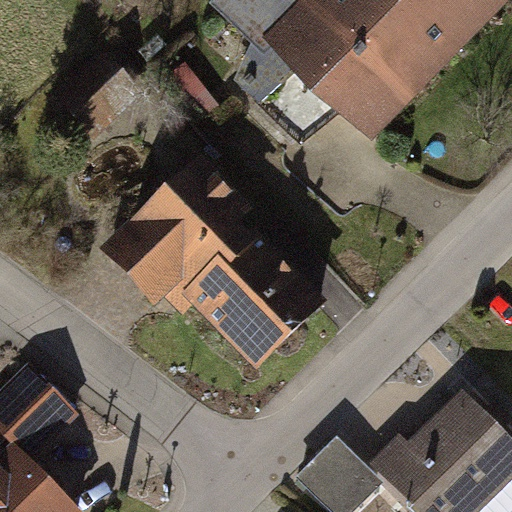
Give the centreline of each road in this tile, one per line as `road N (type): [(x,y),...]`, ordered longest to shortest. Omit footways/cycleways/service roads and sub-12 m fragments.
road 1 (residential): [(511,203),(243,475)]
road 2 (residential): [(0,270),(243,475)]
